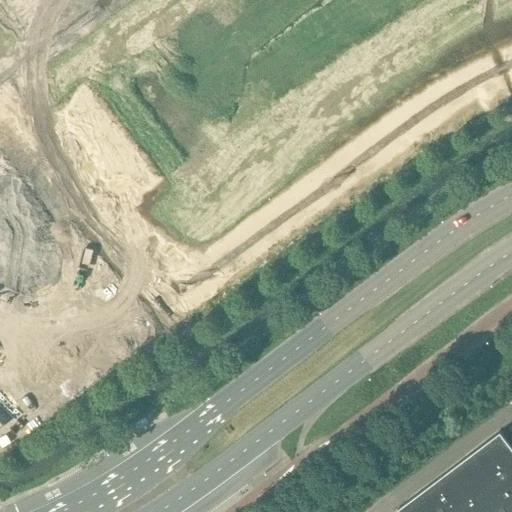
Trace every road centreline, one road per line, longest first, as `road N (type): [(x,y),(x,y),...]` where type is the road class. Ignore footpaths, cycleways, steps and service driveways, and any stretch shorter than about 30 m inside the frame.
road 1 (residential): [(10,76),(179,293),(457,88),(511,62)]
road 2 (tertiary): [(511,199),(450,235),(272,377),(73,511)]
road 3 (tertiary): [(158,511),(511,255)]
road 4 (residential): [(10,76),(112,0)]
